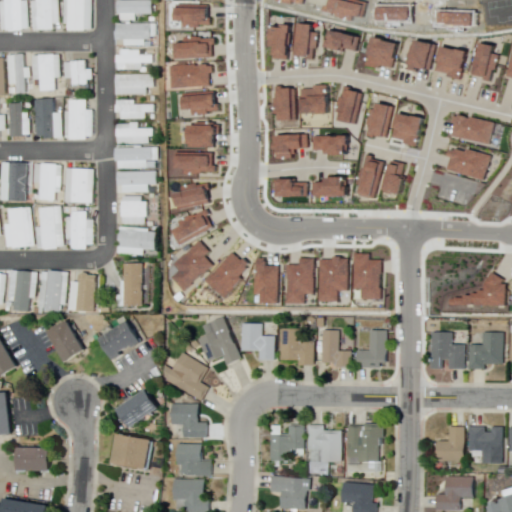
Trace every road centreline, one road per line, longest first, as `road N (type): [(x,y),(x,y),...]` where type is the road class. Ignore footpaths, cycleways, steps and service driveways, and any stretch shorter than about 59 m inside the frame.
road 1 (residential): [(511,400),(266,397),(244,414),(242,511)]
road 2 (residential): [(409,511),(414,232)]
road 3 (residential): [(96,260),(109,250),(106,0)]
road 4 (residential): [(256,225),(511,237)]
road 5 (residential): [(244,0),(246,211),(256,225)]
